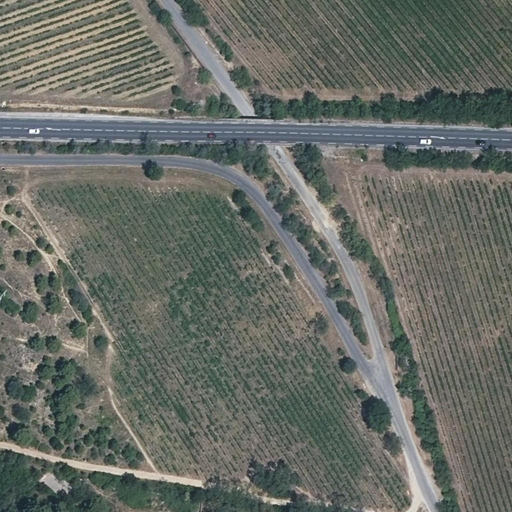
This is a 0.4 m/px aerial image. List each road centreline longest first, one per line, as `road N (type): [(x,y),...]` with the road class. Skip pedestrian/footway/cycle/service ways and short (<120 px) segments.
road 1 (trunk): [(0,178),(511,166)]
road 2 (primary): [(0,128),(511,139)]
road 3 (trunk): [(511,95),(0,86)]
road 4 (unclassified): [(0,158),(209,162),(245,186),(385,384)]
road 5 (unclassified): [(385,384),(367,293),(341,240),(167,0)]
road 6 (track): [(0,447),(369,511)]
road 7 (unclassified): [(385,384),(439,511)]
